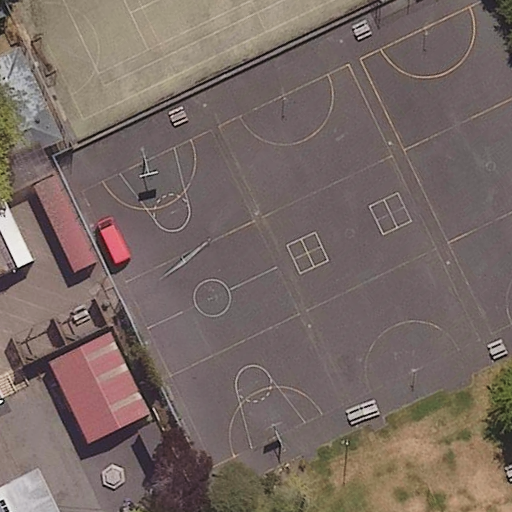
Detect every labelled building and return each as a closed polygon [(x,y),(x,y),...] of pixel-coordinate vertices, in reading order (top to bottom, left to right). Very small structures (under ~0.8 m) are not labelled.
[(27,45),(0,57),(0,77),(33,147),(68,130),(27,45)] [(60,165),(34,178),(78,270),(104,257),(60,165)] [(30,365),(115,326),(102,299),(18,338),(30,365)] [(109,331),(50,360),(89,441),(149,412),(109,331)] [(0,511),(65,511),(41,460),(0,479),(0,389),(2,389),(0,385),(0,511)]
